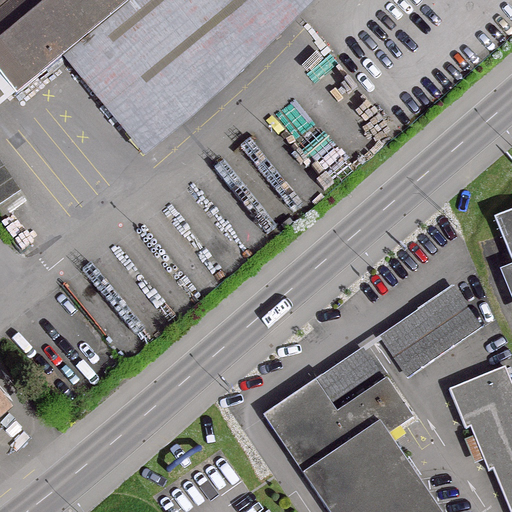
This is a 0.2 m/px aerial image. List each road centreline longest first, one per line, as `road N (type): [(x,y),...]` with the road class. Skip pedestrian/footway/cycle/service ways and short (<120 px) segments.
road 1 (primary): [(25,511),(511,99)]
road 2 (unclassified): [(356,0),(132,208),(21,286)]
